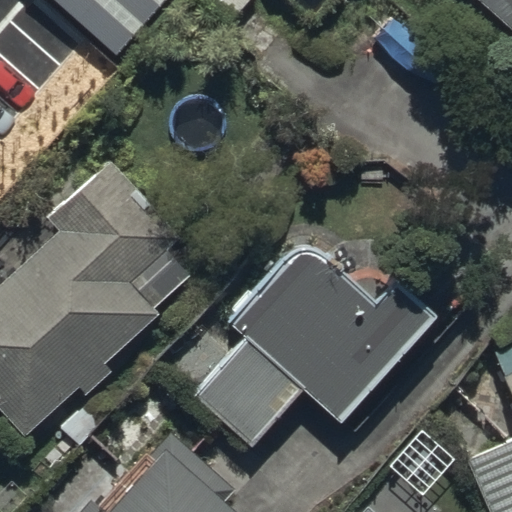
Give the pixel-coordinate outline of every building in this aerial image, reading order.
[(511,0),(469,0),(511,36),(511,0)] [(0,410),(21,434),(79,383),(87,392),(111,371),(101,360),(157,311),(152,306),(189,273),(165,247),(185,230),(112,147),(42,209),(60,230),(0,283),(0,410)] [(335,416),(433,307),(396,274),(376,297),(296,226),(221,311),(243,331),(190,390),(251,445),(302,387),(335,416)] [(511,511),(511,338),(491,348),(511,394),(511,434),(466,456),(491,511),(511,511)] [(98,386),(90,395),(58,427),(77,446),(89,433),(130,474),(103,506),(89,494),(73,511),(240,511),(223,498),(234,484),(193,449),(213,428),(160,375),(123,411),(98,386)] [(0,511),(10,511),(36,482),(12,463),(0,477),(0,511)] [(377,511),(366,502),(356,511),(377,511)]
